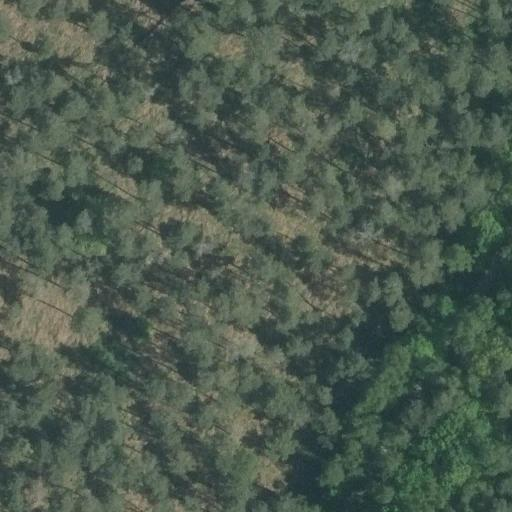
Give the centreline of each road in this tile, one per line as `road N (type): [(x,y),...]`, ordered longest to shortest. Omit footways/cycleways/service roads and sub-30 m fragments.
road 1 (unknown): [(307,511),(511,170)]
road 2 (track): [(360,511),(511,263)]
